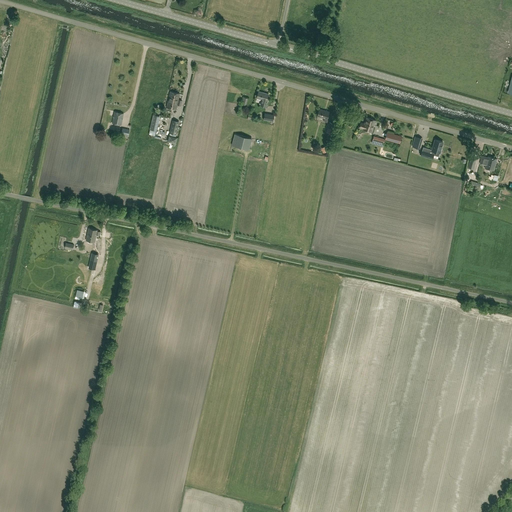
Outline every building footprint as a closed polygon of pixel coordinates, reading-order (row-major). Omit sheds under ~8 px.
[(257,98),(262,99),(260,105),(266,107),(268,100),(267,100),(268,94),(259,91),(257,98)] [(176,109),(177,105),(181,106),(182,101),(178,100),(179,94),(170,92),(167,108),(176,109)] [(328,118),(327,118),(329,112),(319,109),(317,116),(325,118),(324,121),(327,122),(328,118)] [(112,123),(121,125),(124,114),(115,112),(112,123)] [(263,120),(271,121),(270,123),(273,123),(274,115),(265,113),(263,120)] [(150,125),(157,127),(160,116),(153,114),(150,125)] [(371,134),(374,124),(376,120),(367,117),(365,123),(361,122),(359,127),(368,130),(367,132),(368,133),(370,134),(371,134)] [(179,122),(172,120),(170,133),(169,135),(167,142),(176,144),(177,137),(176,137),(179,122)] [(336,124),(329,122),(326,131),(327,131),(326,133),(328,134),(327,136),(331,137),(332,133),(333,133),(336,124)] [(402,136),(387,132),(385,139),(400,143),(402,136)] [(248,150),(251,139),(235,134),(232,146),(248,150)] [(382,147),(384,140),(373,137),(372,140),(381,142),(379,146),(382,147)] [(432,151),(434,151),(439,153),(443,142),(435,139),(432,150),(432,151)] [(430,150),(430,149),(423,147),(421,155),(432,158),(434,151),(432,151),(432,150),(430,150)] [(472,152),(468,167),(474,169),(478,153),(472,152)] [(488,156),(488,157),(482,156),(480,164),(485,165),(485,168),(493,170),(497,159),(488,156)] [(469,186),(479,189),(481,184),(471,181),(469,186)] [(86,240),(89,241),(88,242),(89,243),(90,243),(92,243),(92,242),(95,242),(97,230),(88,228),(86,240)] [(94,257),(91,256),(88,268),(95,270),(99,254),(95,253),(94,257)]
